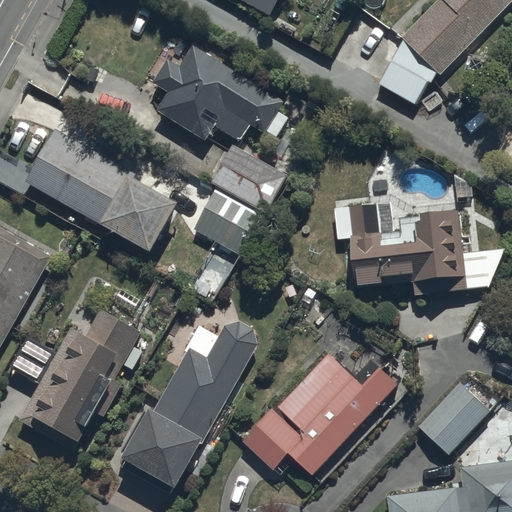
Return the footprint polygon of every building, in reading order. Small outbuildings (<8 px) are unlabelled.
[(279,0),(233,0),(269,20),(279,0)] [(437,74),(439,76),(511,3),(511,0),(439,0),(403,37),(405,42),(380,87),(415,107),(428,82),(432,84),(437,74)] [(285,105),(194,48),(180,70),(167,62),(153,85),(169,95),(155,116),(204,146),(216,127),(240,143),(250,127),(265,137),(267,133),(277,139),(289,119),(279,113),(285,105)] [(56,130),(26,183),(152,255),(179,207),(133,181),(136,175),(56,130)] [(218,188),(195,229),(242,256),(287,178),(233,147),(230,153),(224,150),(206,181),(218,188)] [(351,240),(352,266),(356,266),(357,289),(414,284),(414,297),(468,292),(468,290),(490,289),(505,251),(463,254),(460,215),(403,219),(404,234),(394,235),(392,204),(370,205),(369,198),(336,201),(338,241),(351,240)] [(0,349),(52,259),(0,228),(0,349)] [(229,273),(207,259),(191,285),(213,299),(229,273)] [(71,330),(19,422),(74,453),(114,383),(107,379),(119,358),(126,362),(132,351),(140,355),(150,339),(101,311),(86,338),(71,330)] [(171,498),(175,490),(259,346),(254,332),(240,323),(225,327),(218,338),(200,328),(188,349),(190,351),(152,414),(150,412),(122,460),(126,463),(123,469),(171,498)] [(285,400),(242,443),(273,473),(289,456),(311,478),(397,387),(380,370),(362,388),(329,356),(285,400)] [(460,385),(418,428),(450,458),(491,413),(460,385)] [(462,488),(387,497),(389,511),(511,511),(511,462),(461,469),(462,488)]
